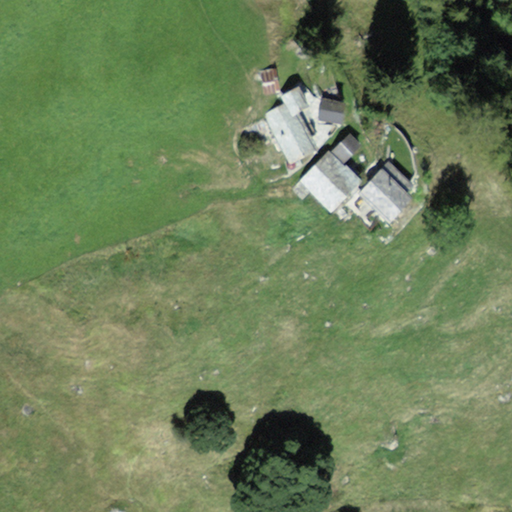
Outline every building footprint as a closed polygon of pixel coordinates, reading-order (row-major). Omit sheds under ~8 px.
[(278,113),(259,123),(283,171),(307,160),(289,124),(301,118),(290,97),(274,105),(278,113)] [(339,111),(317,107),(314,128),(336,132),(339,111)] [(344,144),(327,160),(338,172),(356,157),(344,144)] [(325,161),(293,191),(324,223),(355,193),(325,161)] [(376,179),(352,202),(381,233),(406,210),(376,179)]
